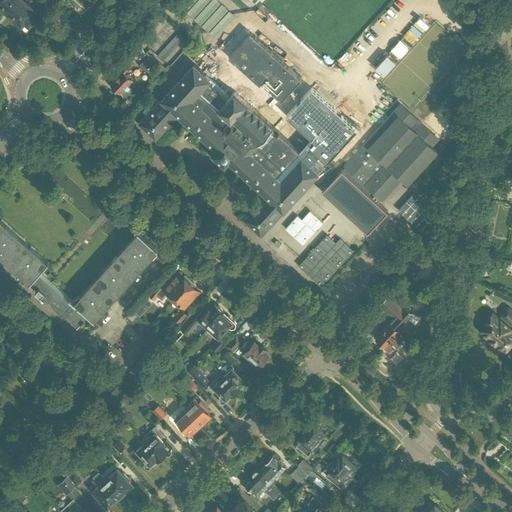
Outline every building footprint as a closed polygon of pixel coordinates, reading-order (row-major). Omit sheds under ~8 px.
[(0,0),(0,5),(3,8),(10,0),(0,0)] [(10,0),(3,8),(22,25),(25,22),(29,26),(36,19),(31,15),(35,11),(22,0),(10,0)] [(229,0),(242,11),(251,0),(229,0)] [(303,78),(246,26),(223,51),(226,54),(220,61),(218,60),(216,62),(217,64),(207,75),(195,64),(140,123),(156,138),(179,113),(217,148),(213,153),(226,164),(230,160),(268,195),(246,219),(262,234),(319,172),(302,157),(294,167),(290,163),(301,150),(275,126),(274,126),(255,109),(259,104),(262,106),(274,93),(283,100),(303,78)] [(132,51),(137,59),(145,53),(141,46),(132,51)] [(144,70),(152,61),(147,56),(139,65),(144,70)] [(150,63),(145,69),(150,73),(156,77),(161,71),(155,67),(150,63)] [(130,89),(135,83),(132,80),(133,80),(127,74),(131,70),(125,65),(112,78),(114,80),(110,85),(115,89),(115,90),(117,92),(118,92),(120,94),(127,86),(130,89)] [(339,118),(335,114),(338,111),(312,87),(287,115),(333,157),(358,129),(342,115),(339,118)] [(422,125),(417,121),(418,120),(402,105),(351,161),(353,163),(350,166),(348,164),(346,166),(362,181),(362,180),(367,184),(366,185),(383,200),(403,178),(408,184),(438,151),(432,146),(439,139),(422,124),(422,125)] [(408,202),(422,214),(430,205),(416,193),(408,202)] [(414,223),(422,214),(408,202),(400,211),(414,223)] [(422,214),(435,226),(443,217),(430,205),(422,214)] [(427,235),(435,226),(422,214),(414,223),(427,235)] [(1,219),(0,220),(0,253),(30,281),(30,282),(30,283),(31,282),(37,287),(36,288),(41,293),(42,292),(78,324),(79,323),(81,324),(86,318),(85,317),(87,314),(95,320),(96,320),(95,319),(157,249),(158,250),(158,249),(138,231),(137,231),(138,232),(76,302),(70,297),(69,297),(52,282),(54,278),(49,274),(48,275),(42,270),(49,262),(48,262),(47,262),(1,221),(2,220),(1,219)] [(354,252),(340,240),(337,244),(328,236),(299,268),(322,288),(354,252)] [(174,298),(189,281),(190,281),(180,272),(164,290),(158,284),(148,295),(154,300),(158,296),(162,300),(168,293),(174,298)] [(190,281),(189,281),(174,298),(184,307),(199,290),(190,281)] [(0,284),(0,293),(6,298),(11,293),(1,284),(0,284)] [(394,318),(386,326),(384,324),(379,330),(381,332),(376,338),(384,346),(383,347),(389,352),(406,334),(399,328),(412,313),(405,306),(404,307),(389,294),(379,305),(394,318)] [(132,311),(137,315),(139,317),(151,304),(144,297),(132,311)] [(485,337),(487,337),(503,351),(505,349),(507,349),(509,347),(509,345),(511,340),(511,330),(510,328),(511,326),(511,325),(511,298),(509,297),(506,301),(511,305),(511,311),(508,308),(505,308),(501,313),(501,316),(502,317),(499,319),(493,313),(492,314),(490,314),(488,316),(488,318),(488,319),(484,323),(486,325),(481,331),(483,333),(483,335),(485,337)] [(209,328),(224,312),(214,303),(204,314),(198,309),(181,329),(186,333),(187,332),(188,333),(200,319),(209,328)] [(180,323),(187,315),(181,310),(174,318),(180,323)] [(132,320),(137,315),(132,311),(127,316),(132,320)] [(224,312),(209,328),(219,337),(228,326),(230,327),(232,328),(234,328),(236,326),(236,324),(235,322),(224,312)] [(134,328),(142,319),(139,317),(137,315),(132,320),(129,324),(134,328)] [(139,332),(146,323),(142,319),(134,328),(139,332)] [(144,337),(151,328),(146,323),(139,332),(144,337)] [(148,341),(156,332),(151,328),(144,337),(148,341)] [(153,346),(161,337),(156,332),(148,341),(153,345),(153,346)] [(236,334),(225,346),(233,353),(243,341),(236,334)] [(149,350),(158,358),(170,344),(161,337),(153,346),(153,345),(149,350)] [(254,342),(249,338),(241,348),(245,351),(245,352),(259,365),(260,363),(263,366),(270,359),(267,356),(268,354),(267,353),(269,351),(257,341),(256,343),(255,341),(254,342)] [(217,351),(223,344),(218,339),(211,347),(217,351)] [(154,363),(158,358),(149,350),(145,355),(154,363)] [(235,359),(227,351),(222,356),(230,364),(235,359)] [(150,368),(154,363),(145,355),(140,360),(150,368)] [(145,373),(150,368),(140,360),(136,365),(145,373)] [(141,377),(145,373),(136,365),(132,369),(141,377)] [(223,377),(236,392),(247,381),(248,379),(248,377),(246,376),(244,375),(242,376),(241,377),(232,368),(223,377)] [(127,374),(137,382),(141,377),(132,369),(127,374)] [(132,387),(137,382),(127,374),(123,379),(132,387)] [(210,383),(202,375),(197,380),(204,388),(210,383)] [(189,376),(183,382),(191,391),(197,385),(189,376)] [(225,402),(236,392),(223,377),(213,386),(222,395),(220,397),(219,399),(219,401),(221,403),(223,403),(225,402)] [(128,392),(132,387),(123,379),(119,384),(128,392)] [(124,397),(128,392),(119,384),(115,389),(124,397)] [(119,402),(124,397),(115,389),(110,394),(119,402)] [(115,407),(119,402),(110,394),(106,399),(115,407)] [(185,409),(200,424),(210,415),(206,411),(208,410),(201,402),(199,403),(194,398),(189,402),(191,404),(185,409)] [(160,419),(167,413),(159,404),(152,410),(160,419)] [(190,433),(200,424),(185,409),(176,417),(184,427),(183,429),(183,431),(185,433),(187,433),(190,432),(190,433)] [(156,418),(149,411),(144,415),(151,423),(156,418)] [(327,442),(322,438),(325,434),(320,429),(320,428),(314,423),(306,432),(305,431),(299,438),(301,440),(297,445),(309,455),(312,450),(322,458),(327,453),(322,449),(327,442)] [(171,448),(161,438),(165,435),(156,425),(143,437),(147,441),(161,457),(165,454),(167,455),(170,455),(171,453),(172,451),(171,449),(171,448)] [(332,435),(337,438),(344,430),(339,427),(332,435)] [(125,447),(117,439),(113,444),(120,452),(125,447)] [(150,468),(161,457),(147,441),(137,450),(147,460),(145,462),(144,464),(144,466),(146,468),(148,469),(150,468)] [(102,448),(110,456),(115,451),(107,443),(102,448)] [(260,469),(271,480),(285,466),(279,459),(278,460),(273,455),(260,469)] [(356,466),(343,455),(340,459),(338,458),(335,462),(332,460),(325,468),(329,472),(330,470),(337,476),(334,481),(341,487),(345,482),(352,475),(350,473),(356,466)] [(307,474),(310,471),(313,467),(303,459),(298,464),(299,465),(307,474)] [(303,482),(307,478),(305,477),(307,474),(299,465),(290,474),(301,484),(303,482)] [(77,486),(83,481),(74,472),(69,467),(64,472),(69,477),(77,486)] [(106,480),(120,495),(132,484),(118,469),(106,480)] [(271,480),(260,469),(246,484),(245,486),(250,491),(251,489),(252,490),(252,489),(257,494),(266,485),(268,486),(268,493),(273,498),(281,490),(271,480)] [(315,482),(320,476),(312,470),(307,476),(315,482)] [(108,506),(120,495),(106,480),(99,472),(93,477),(99,483),(92,489),(98,495),(94,498),(101,506),(105,502),(108,506)] [(85,511),(78,503),(85,497),(65,476),(58,482),(57,483),(72,500),(61,510),(63,511),(62,511),(85,511)] [(19,504),(26,497),(17,487),(10,494),(19,504)] [(330,511),(333,509),(320,500),(313,496),(308,504),(308,506),(306,510),(308,511),(330,511)]
